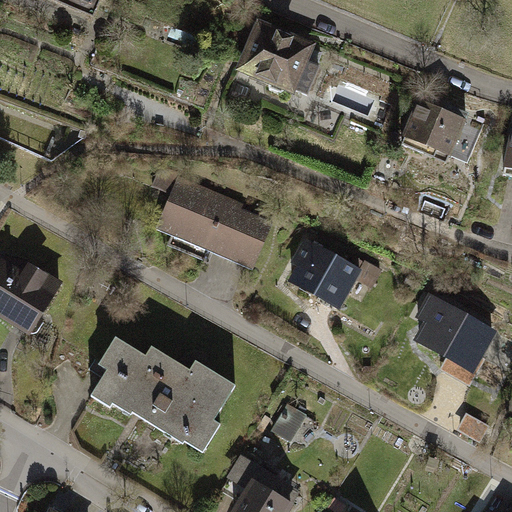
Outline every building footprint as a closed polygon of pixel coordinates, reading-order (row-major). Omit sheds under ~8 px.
[(58,0),(81,10),(85,0),(58,0)] [(318,45),(255,19),(231,77),(293,103),(318,45)] [(446,169),(462,129),(418,111),(402,151),(446,169)] [(511,185),(511,139),(505,138),(497,182),(511,185)] [(177,178),(152,233),(249,277),(274,223),(177,178)] [(364,271),(310,245),(286,294),(340,320),(364,271)] [(59,298),(56,296),(62,287),(27,265),(21,274),(2,261),(0,264),(0,331),(26,348),(59,298)] [(500,334),(431,295),(416,321),(424,325),(414,342),(475,377),(500,334)] [(114,339),(91,376),(100,382),(85,405),(105,417),(110,409),(198,464),(218,433),(210,428),(235,388),(193,361),(187,369),(150,346),(143,357),(114,339)] [(274,434),(295,444),(309,415),(288,405),(274,434)] [(235,511),(281,511),(292,493),(253,473),(232,509),(235,511)]
